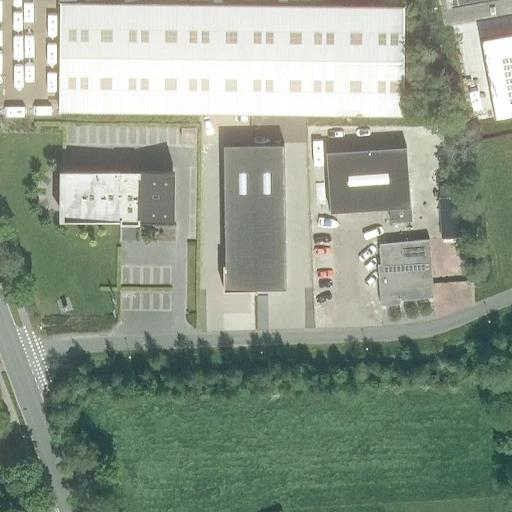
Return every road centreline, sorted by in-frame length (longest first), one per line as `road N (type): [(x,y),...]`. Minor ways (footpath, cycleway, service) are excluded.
road 1 (unclassified): [(15,366),(66,350),(412,338),(511,300)]
road 2 (tertiary): [(15,366),(70,511)]
